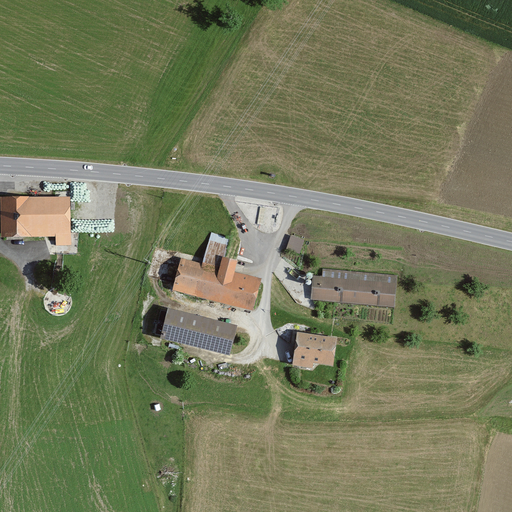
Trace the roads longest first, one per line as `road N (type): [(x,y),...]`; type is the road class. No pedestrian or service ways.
road 1 (secondary): [(0,165),(295,197)]
road 2 (secondary): [(295,197),(511,241)]
road 3 (residential): [(295,197),(254,351)]
